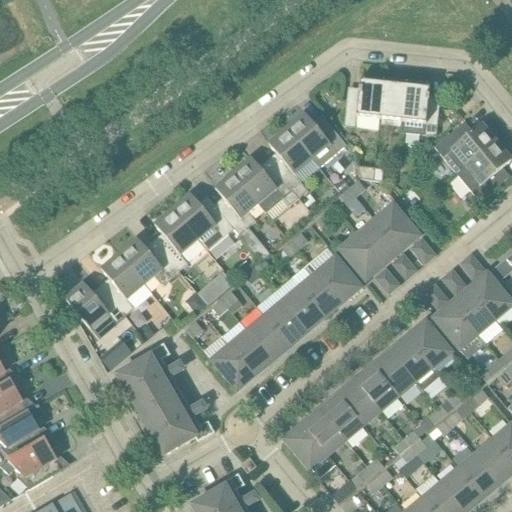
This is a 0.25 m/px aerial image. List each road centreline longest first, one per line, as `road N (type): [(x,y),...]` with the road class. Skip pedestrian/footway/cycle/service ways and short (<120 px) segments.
road 1 (residential): [(511,116),(463,61),(343,51),(25,278)]
road 2 (residential): [(252,433),(511,210)]
road 3 (residential): [(146,490),(25,278)]
road 4 (tertiary): [(0,98),(147,0)]
road 5 (residential): [(146,490),(252,433)]
